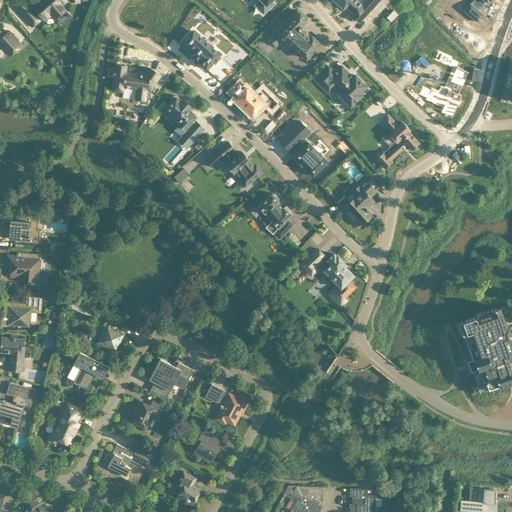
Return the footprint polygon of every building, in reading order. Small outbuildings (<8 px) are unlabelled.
[(24,18),(32,27),(40,19),(39,18),(42,16),(45,20),(53,13),(56,17),(64,10),(61,6),(67,0),(70,0),(70,1),(79,2),(78,0),(39,0),(40,0),(33,7),(34,8),(24,18)] [(259,0),(255,5),(263,14),(274,4),(271,1),(272,0),(259,0)] [(332,0),(333,0),(335,2),(336,2),(337,3),(339,5),(340,6),(342,8),(343,9),(346,6),(349,9),(351,10),(351,11),(349,13),(359,22),(361,20),(367,13),(374,6),(373,6),(377,3),(373,0),(366,0),(367,0),(366,0),(361,5),(355,0),(332,0)] [(470,3),(464,11),(477,22),(484,14),(479,10),(480,9),(481,10),(486,4),(485,3),(486,2),(487,2),(488,0),(489,0),(491,1),(491,0),(473,0),(470,3)] [(301,31),(301,30),(302,29),(302,28),(302,27),(301,27),(301,26),(307,20),(297,11),(298,10),(297,10),(296,10),(297,11),(289,19),(288,19),(288,20),(289,20),(291,22),(288,24),(286,22),(277,31),(280,34),(278,36),(285,42),(287,40),(300,53),(304,57),(306,58),(307,58),(309,59),(311,57),(310,55),(314,50),(315,50),(316,50),(315,49),(314,49),(312,48),(318,42),(312,37),(310,39),(301,31)] [(0,45),(10,56),(21,45),(9,31),(10,31),(9,30),(4,35),(0,30),(0,45)] [(194,31),(181,45),(191,54),(190,55),(198,62),(196,63),(202,69),(204,67),(205,68),(211,61),(214,64),(221,57),(219,55),(220,53),(211,46),(213,44),(206,37),(204,39),(194,31)] [(418,92),(418,93),(425,96),(426,97),(425,99),(442,107),(441,111),(440,112),(445,114),(444,115),(446,116),(447,115),(451,116),(450,116),(451,117),(452,116),(456,105),(458,106),(459,104),(458,104),(459,101),(460,101),(461,100),(459,99),(461,96),(461,95),(461,94),(458,93),(461,86),(462,86),(462,85),(464,79),(465,79),(465,78),(468,72),(468,73),(468,72),(458,67),(460,63),(461,63),(451,58),(452,56),(438,50),(434,59),(452,67),(443,87),(440,85),(437,90),(430,87),(429,89),(423,86),(421,85),(421,86),(422,86),(419,93),(418,92)] [(127,66),(126,66),(125,66),(117,65),(117,64),(116,64),(115,65),(116,65),(115,70),(114,70),(114,71),(114,76),(113,76),(113,77),(114,77),(113,90),(112,89),(112,90),(113,90),(118,91),(123,92),(123,91),(123,87),(137,89),(136,99),(135,99),(135,100),(136,100),(144,101),(145,101),(145,100),(146,90),(150,91),(160,76),(161,75),(149,68),(149,69),(146,73),(138,72),(139,72),(138,72),(138,74),(136,74),(135,74),(127,73),(128,73),(127,72),(127,73),(125,73),(126,67),(127,66)] [(353,77),(342,66),(335,73),(329,66),(315,80),(329,93),(334,88),(338,92),(337,93),(351,107),(362,96),(360,93),(367,86),(356,75),(353,77)] [(231,92),(231,93),(231,92),(237,98),(235,99),(253,116),(264,104),(263,104),(271,96),(262,88),(255,96),(246,88),(245,89),(240,84),(240,83),(239,83),(239,84),(231,92)] [(172,101),(173,102),(167,108),(173,114),(171,115),(180,124),(179,125),(184,129),(185,129),(187,131),(188,131),(188,130),(193,124),(191,122),(196,117),(188,110),(190,107),(184,101),(183,102),(178,97),(177,96),(176,96),(175,96),(174,96),(173,97),(172,97),(172,98),(172,99),(172,100),(172,101)] [(419,143),(409,131),(410,130),(402,121),(398,125),(388,115),(381,121),(391,131),(389,133),(396,142),(384,153),(384,152),(376,159),(381,165),(384,169),(392,161),(391,160),(407,146),(411,150),(419,143)] [(299,121),(285,135),(296,146),(298,143),(302,147),(293,156),(300,163),(299,164),(305,169),(306,169),(313,176),(327,162),(307,142),(303,138),(310,132),(299,121)] [(189,131),(184,137),(190,142),(195,137),(189,131)] [(220,150),(207,161),(212,167),(225,156),(230,162),(227,165),(227,164),(226,165),(226,166),(227,166),(233,173),(232,173),(233,174),(234,173),(235,172),(241,179),(245,175),(251,181),(258,176),(262,172),(256,165),(254,167),(249,160),(247,157),(244,154),(242,152),(239,154),(234,148),(225,155),(220,149),(219,149),(220,150)] [(183,168),(173,177),(179,183),(189,174),(183,168)] [(372,175),(369,178),(371,181),(377,177),(374,173),(372,175)] [(368,207),(374,201),(370,196),(376,191),(370,183),(366,179),(358,186),(351,192),(347,188),(343,192),(346,196),(346,197),(350,201),(342,208),(358,226),(363,221),(365,221),(368,219),(368,217),(371,214),(369,211),(369,210),(367,207),(368,207)] [(280,239),(294,224),(288,218),(292,214),(284,207),(282,209),(277,203),(279,201),(278,200),(279,199),(275,194),(274,195),(272,193),(268,197),(267,196),(261,201),(262,202),(259,204),(258,206),(265,213),(260,218),(267,225),(271,221),(278,228),(273,233),(280,239)] [(38,244),(40,230),(37,230),(39,215),(23,214),(23,221),(11,220),(9,239),(20,240),(20,242),(38,244)] [(56,244),(56,252),(66,252),(67,245),(56,244)] [(313,269),(325,256),(318,249),(310,256),(301,265),(306,270),(310,266),(313,269)] [(40,271),(41,258),(40,258),(41,254),(34,253),(17,252),(16,256),(8,255),(6,269),(10,270),(10,277),(18,278),(17,282),(22,282),(24,282),(24,287),(46,289),(47,272),(40,271)] [(344,263),(338,256),(337,257),(334,254),(328,259),(327,260),(330,264),(324,270),(341,288),(337,291),(341,295),(335,300),(341,307),(347,300),(345,298),(355,287),(349,281),(354,276),(343,264),(344,263)] [(41,313),(42,298),(26,296),(26,303),(4,301),(3,315),(1,315),(0,325),(9,326),(9,324),(29,326),(30,313),(41,313)] [(90,317),(93,308),(70,298),(66,307),(90,317)] [(474,318),(456,324),(480,390),(499,383),(500,385),(511,380),(511,318),(507,305),(485,313),(486,315),(475,319),(474,318)] [(96,343),(95,344),(116,354),(122,342),(121,341),(124,335),(119,333),(117,333),(115,332),(118,326),(120,327),(107,320),(104,326),(99,336),(102,337),(99,342),(96,343)] [(43,347),(53,348),(55,335),(44,334),(43,347)] [(23,372),(25,347),(22,346),(23,339),(17,338),(17,337),(11,336),(11,338),(1,337),(0,351),(0,352),(10,353),(10,359),(9,371),(23,372)] [(102,378),(108,367),(80,352),(74,363),(81,367),(73,383),(87,390),(95,374),(102,378)] [(149,380),(170,390),(174,383),(183,388),(192,369),(178,362),(176,367),(160,358),(149,380)] [(18,397),(16,405),(5,402),(5,401),(3,400),(2,401),(0,400),(0,411),(5,413),(2,421),(10,423),(10,426),(18,428),(24,405),(31,406),(35,390),(10,382),(6,394),(18,397)] [(169,392),(153,384),(150,390),(149,391),(158,396),(165,399),(169,392)] [(212,384),(205,397),(217,403),(218,402),(222,404),(215,419),(225,424),(226,422),(234,426),(239,416),(237,415),(239,411),(240,411),(241,410),(242,409),(243,409),(247,402),(228,393),(228,394),(223,392),(224,391),(212,384)] [(154,413),(159,416),(164,406),(153,400),(150,406),(146,404),(139,400),(138,403),(129,420),(146,428),(154,413)] [(69,445),(74,434),(79,423),(76,422),(82,410),(66,403),(57,423),(59,424),(54,433),(52,433),(50,437),(50,439),(51,441),(52,442),(54,442),(56,442),(58,440),(69,445)] [(220,440),(202,430),(195,444),(198,445),(194,453),(211,462),(219,448),(216,447),(220,440)] [(152,455),(140,449),(137,454),(128,449),(117,444),(113,451),(115,452),(114,454),(112,453),(110,457),(112,458),(109,464),(108,466),(115,470),(121,473),(120,474),(123,476),(124,475),(126,476),(130,468),(128,467),(131,460),(145,468),(152,455)] [(181,465),(170,459),(168,464),(179,469),(181,465)] [(193,504),(194,504),(201,490),(193,485),(196,478),(183,471),(176,485),(182,488),(178,496),(186,500),(186,502),(190,504),(193,504)] [(286,490),(284,494),(287,496),(288,494),(292,496),(291,498),(291,500),(295,502),(290,511),(319,511),(323,506),(321,505),(322,502),(323,487),(296,486),(294,491),(287,487),(286,490)] [(376,499),(380,499),(382,497),(382,496),(391,497),(391,490),(382,489),(350,488),(350,497),(352,497),(352,499),(354,501),(355,501),(355,504),(350,504),(350,508),(351,510),(357,510),(356,511),(374,511),(375,511),(376,506),(376,499)] [(481,511),(497,511),(499,503),(495,503),(496,490),(478,488),(476,501),(461,500),(460,511),(474,511),(475,511),(476,511),(481,511)] [(51,511),(52,510),(43,508),(38,506),(39,503),(28,500),(25,511),(51,511)]
